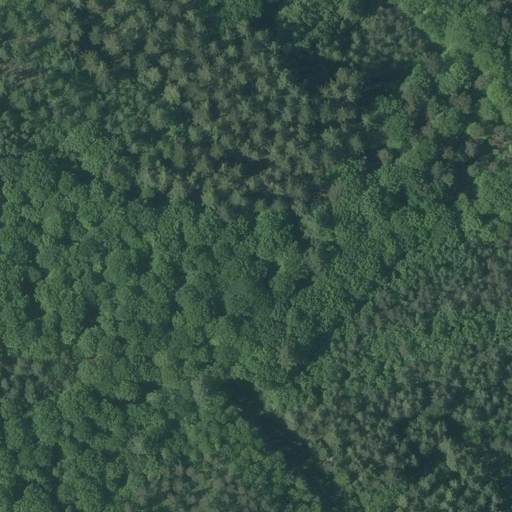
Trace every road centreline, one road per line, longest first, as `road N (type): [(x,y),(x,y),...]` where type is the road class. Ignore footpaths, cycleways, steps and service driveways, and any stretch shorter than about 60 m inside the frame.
road 1 (track): [(382,219),(94,511)]
road 2 (track): [(382,219),(261,221),(0,165)]
road 3 (track): [(336,511),(214,389)]
road 4 (track): [(368,511),(457,439),(511,440)]
road 5 (track): [(511,212),(382,219)]
